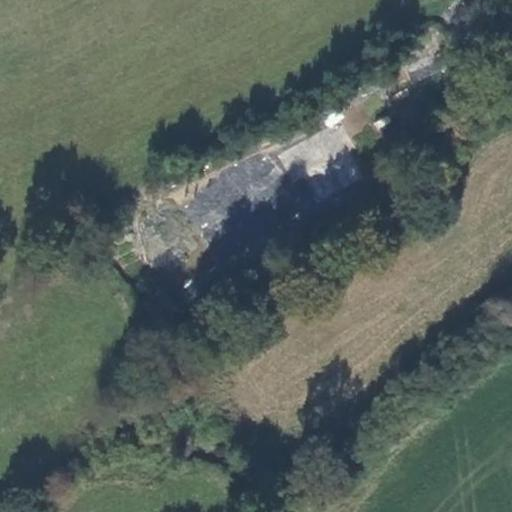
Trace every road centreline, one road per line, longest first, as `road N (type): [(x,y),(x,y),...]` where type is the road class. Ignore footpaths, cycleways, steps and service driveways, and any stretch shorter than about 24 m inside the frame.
road 1 (track): [(468,0),(454,30),(408,74),(323,138),(183,197),(117,271),(0,325)]
road 2 (track): [(466,0),(408,21),(127,191)]
